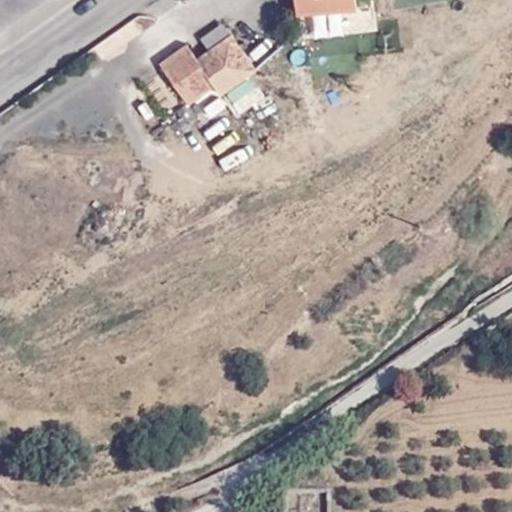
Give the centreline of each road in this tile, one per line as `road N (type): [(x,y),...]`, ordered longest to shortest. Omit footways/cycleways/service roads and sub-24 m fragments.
road 1 (unclassified): [(213,511),(252,467),(511,294)]
road 2 (secondary): [(0,77),(108,0)]
